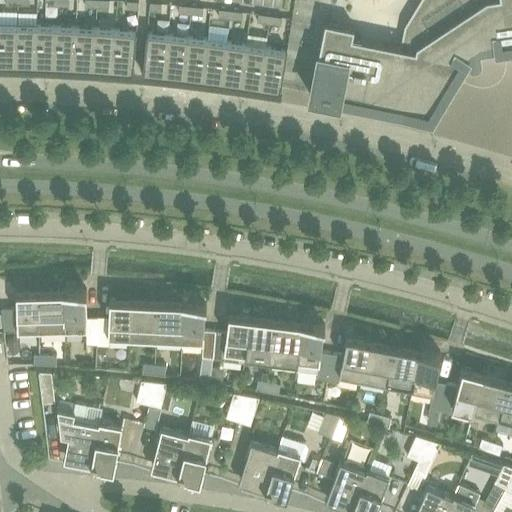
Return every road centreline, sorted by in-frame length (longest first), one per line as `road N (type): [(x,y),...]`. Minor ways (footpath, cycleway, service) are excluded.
road 1 (residential): [(0,228),(100,231),(309,260),(511,315)]
road 2 (tertiary): [(0,187),(228,207),(353,230),(511,274)]
road 3 (tertiary): [(511,247),(254,184),(0,161)]
road 4 (residential): [(511,178),(288,123),(0,96)]
road 5 (residential): [(260,511),(108,484),(58,491)]
road 6 (residential): [(58,491),(11,457),(0,379)]
